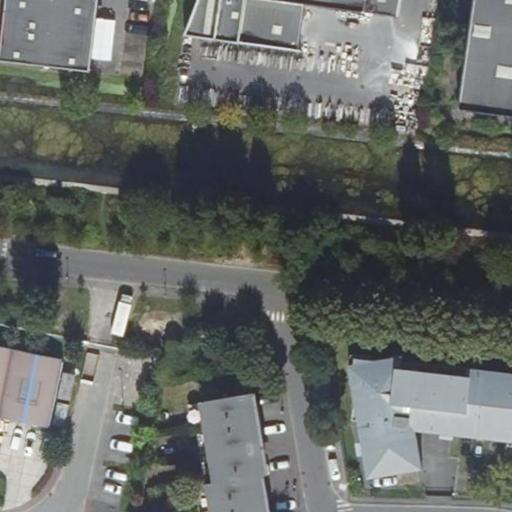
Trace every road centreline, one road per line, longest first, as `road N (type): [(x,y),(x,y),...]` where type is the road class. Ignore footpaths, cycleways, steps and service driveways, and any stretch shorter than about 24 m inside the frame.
road 1 (residential): [(0,252),(284,288)]
road 2 (residential): [(284,288),(511,314)]
road 3 (residential): [(284,288),(325,511)]
